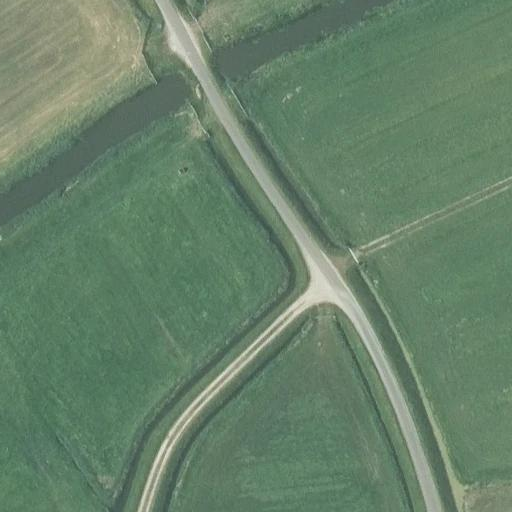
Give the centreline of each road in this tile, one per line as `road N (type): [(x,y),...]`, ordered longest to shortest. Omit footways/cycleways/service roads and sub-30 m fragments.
road 1 (unclassified): [(434,511),(368,339),(158,0)]
road 2 (track): [(511,182),(326,273)]
